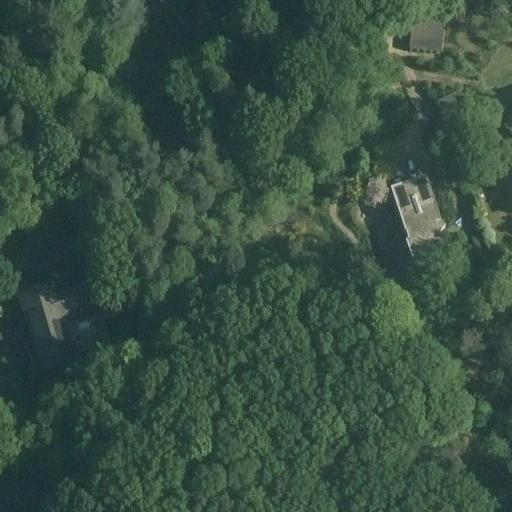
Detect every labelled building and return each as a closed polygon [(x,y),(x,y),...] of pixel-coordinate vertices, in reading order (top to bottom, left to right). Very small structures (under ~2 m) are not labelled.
[(411,29),(410,53),(438,54),(439,30),(411,29)] [(456,97),(436,106),(445,125),(465,116),(456,97)] [(425,183),(389,196),(408,245),(405,246),(413,271),(417,270),(420,273),(423,274),(426,272),(426,269),(426,267),(445,260),(442,252),(438,241),(442,235),(443,229),(440,227),(425,183)] [(418,282),(414,271),(390,281),(394,292),(418,282)] [(51,295),(20,305),(43,377),(72,368),(58,323),(57,322),(89,312),(83,294),(52,304),(50,299),(53,298),(51,295)]
